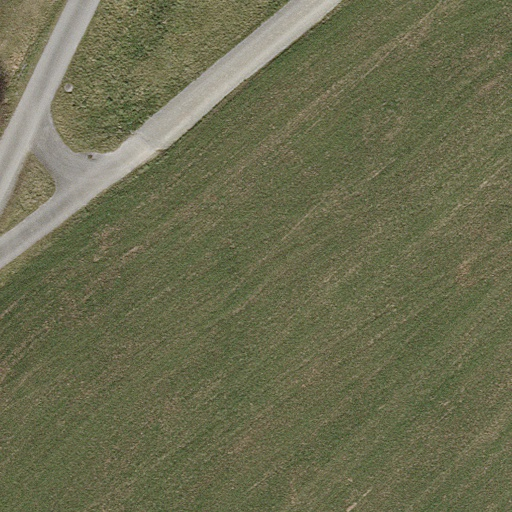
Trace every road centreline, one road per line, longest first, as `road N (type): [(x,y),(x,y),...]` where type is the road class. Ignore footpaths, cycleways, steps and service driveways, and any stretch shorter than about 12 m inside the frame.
road 1 (track): [(0,246),(326,0)]
road 2 (track): [(86,0),(0,175)]
